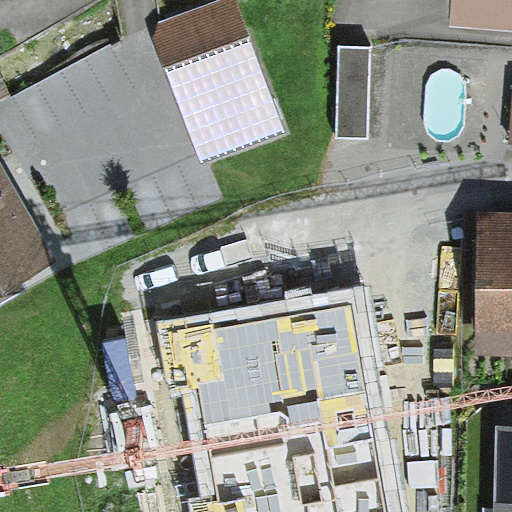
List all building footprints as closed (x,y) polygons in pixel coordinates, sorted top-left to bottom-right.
[(511,0),(448,0),(449,4),(511,8),(511,0)] [(242,2),(158,32),(167,58),(202,155),(287,125),(252,28),(242,2)] [(370,47),(338,46),(337,138),(369,138),(370,47)] [(0,172),(0,288),(50,260),(0,172)] [(511,225),(494,225),(493,350),(511,349),(511,225)] [(360,240),(195,269),(232,481),(398,452),(360,240)] [(511,511),(511,411),(496,411),(495,511),(511,511)] [(112,500),(114,511),(206,511),(200,482),(112,500)]
